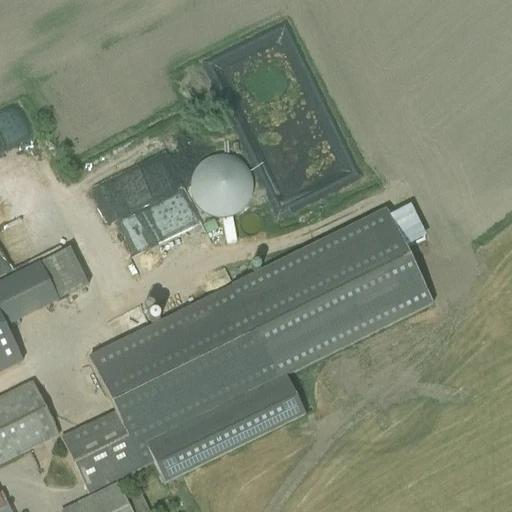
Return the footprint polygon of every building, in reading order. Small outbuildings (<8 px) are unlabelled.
[(0,170),(31,157),(19,130),(0,137),(0,170)] [(216,195),(216,209),(245,209),(245,176),(232,176),(232,155),(194,156),(194,195),(216,195)] [(403,225),(92,352),(120,421),(69,441),(95,505),(76,511),(135,511),(125,487),(166,471),(172,486),(313,428),(294,380),(442,319),(403,225)] [(26,361),(14,330),(96,297),(81,260),(0,292),(0,387),(18,381),(12,366),(26,361)] [(0,476),(67,447),(42,389),(0,407),(0,476)]
